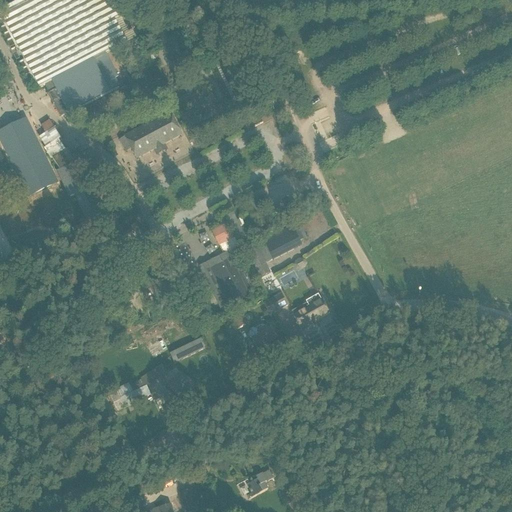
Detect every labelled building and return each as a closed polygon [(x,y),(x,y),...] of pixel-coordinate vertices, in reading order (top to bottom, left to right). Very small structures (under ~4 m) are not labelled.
[(21,0),(0,11),(0,14),(39,89),(51,82),(68,113),(120,86),(117,78),(118,77),(106,54),(126,43),(115,21),(121,18),(116,8),(111,0),(21,0)] [(185,46),(190,44),(190,41),(184,43),(181,42),(177,43),(176,46),(177,50),(180,51),(184,50),(185,46)] [(239,80),(244,78),(229,43),(225,45),(239,80)] [(145,53),(140,52),(139,54),(145,56),(147,59),(150,60),(153,58),(154,55),(152,52),(149,51),(145,53)] [(230,110),(190,128),(194,137),(243,114),(222,66),(215,69),(212,71),(230,110)] [(246,104),(258,98),(249,79),(237,85),(246,104)] [(188,94),(195,90),(190,81),(182,86),(188,94)] [(58,94),(55,89),(47,92),(46,93),(52,104),(53,103),(60,100),(58,94)] [(138,159),(153,150),(164,145),(180,136),(169,116),(127,139),(133,150),(138,159)] [(26,120),(0,132),(0,143),(28,200),(59,185),(26,120)] [(50,123),(42,128),(45,133),(54,128),(50,123)] [(58,140),(61,139),(54,128),(39,137),(46,148),(44,149),(52,161),(53,160),(70,196),(75,194),(87,221),(101,215),(89,188),(87,189),(75,163),(71,165),(63,152),(65,151),(58,140)] [(96,158),(88,169),(91,171),(90,172),(90,173),(91,174),(92,176),(93,176),(95,177),(96,176),(97,175),(100,177),(107,166),(96,158)] [(127,161),(121,165),(125,173),(131,170),(127,161)] [(240,218),(237,220),(234,214),(224,218),(227,224),(211,232),(223,255),(199,267),(202,274),(221,311),(251,297),(248,293),(256,289),(241,260),(244,259),(240,251),(249,246),(247,242),(242,230),(240,227),(244,225),(240,218)] [(256,244),(266,263),(302,245),(292,226),(256,244)] [(271,273),(266,263),(256,244),(245,250),(259,279),(271,273)] [(152,256),(141,262),(146,273),(158,268),(152,256)] [(295,262),(293,267),(295,271),(300,272),(304,270),(307,265),(305,260),(299,260),(295,262)] [(157,303),(170,297),(159,274),(146,280),(157,303)] [(269,316),(287,306),(281,294),(262,304),(269,316)] [(297,312),(293,315),(301,330),(305,328),(328,315),(320,300),(315,303),(297,312)] [(247,325),(246,323),(240,313),(229,320),(235,331),(247,325)] [(271,327),(267,329),(265,327),(257,331),(256,330),(253,328),(250,330),(249,334),(259,352),(266,348),(265,345),(277,338),(271,327)] [(174,364),(206,348),(202,339),(170,355),(174,364)] [(180,373),(168,387),(183,400),(195,386),(180,373)] [(147,387),(146,387),(141,380),(117,392),(121,400),(128,396),(133,405),(151,396),(147,387)] [(265,484),(274,480),(269,471),(256,478),(257,480),(247,486),(251,494),(247,497),(249,500),(258,495),(268,490),(265,484)] [(186,491),(178,493),(182,509),(183,508),(183,511),(193,511),(195,511),(193,506),(190,507),(186,491)]
